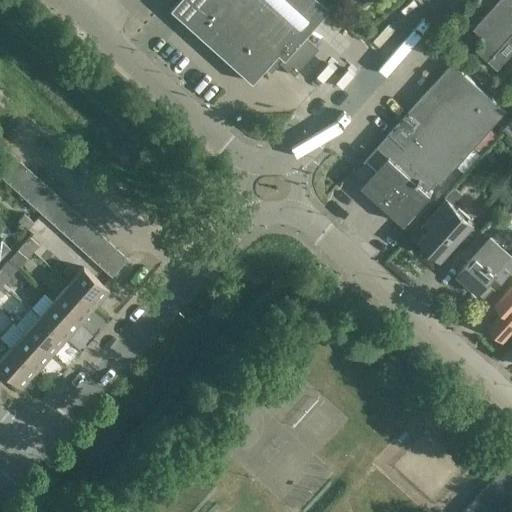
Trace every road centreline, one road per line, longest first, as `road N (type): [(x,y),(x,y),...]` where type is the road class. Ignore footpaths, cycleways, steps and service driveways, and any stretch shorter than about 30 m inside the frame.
road 1 (residential): [(511,402),(298,216)]
road 2 (unclassified): [(245,160),(61,0)]
road 3 (residential): [(37,445),(190,272)]
road 4 (residential): [(190,272),(131,243),(15,136)]
road 5 (unclassified): [(294,159),(439,0)]
